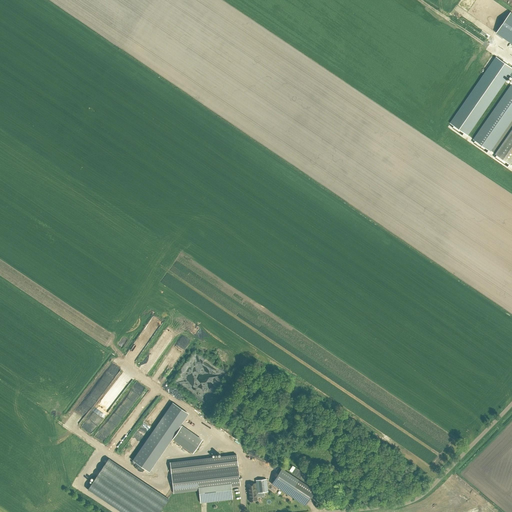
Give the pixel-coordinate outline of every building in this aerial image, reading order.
[(498,31),(496,33),(506,40),(511,44),(511,14),(510,13),(509,14),(502,25),(498,30),(498,31)] [(469,136),(510,77),(511,78),(511,68),(498,58),(452,124),(469,136)] [(490,151),(511,119),(511,85),(474,140),(490,151)] [(511,131),(496,155),(511,165),(511,164),(511,131)] [(198,355),(210,367),(202,366),(201,371),(203,373),(208,374),(207,381),(214,382),(213,385),(216,383),(218,383),(219,381),(221,376),(222,374),(226,370),(216,359),(213,362),(206,354),(204,354),(201,351),(199,350),(198,355)] [(115,391),(123,382),(119,379),(112,388),(115,391)] [(67,409),(79,398),(74,392),(62,404),(67,409)] [(161,429),(167,435),(176,424),(170,419),(161,429)] [(130,422),(124,431),(130,436),(137,427),(130,422)] [(201,440),(181,427),(172,439),(193,453),(201,440)] [(145,464),(164,440),(157,434),(138,459),(145,464)] [(135,445),(140,448),(146,439),(141,436),(135,445)] [(125,450),(122,457),(128,460),(131,454),(125,450)] [(236,455),(202,459),(170,463),(174,493),(199,490),(200,502),(233,499),(231,486),(240,485),(236,455)] [(87,489),(121,511),(158,511),(168,498),(108,458),(87,489)] [(295,467),(292,472),(304,480),(307,475),(295,467)] [(272,483),(305,505),(315,490),(282,468),(272,483)] [(267,484),(268,484),(268,478),(257,480),(258,493),(268,492),(267,484)] [(257,492),(255,483),(247,484),(248,490),(250,501),(257,500),(256,492),(257,492)]
